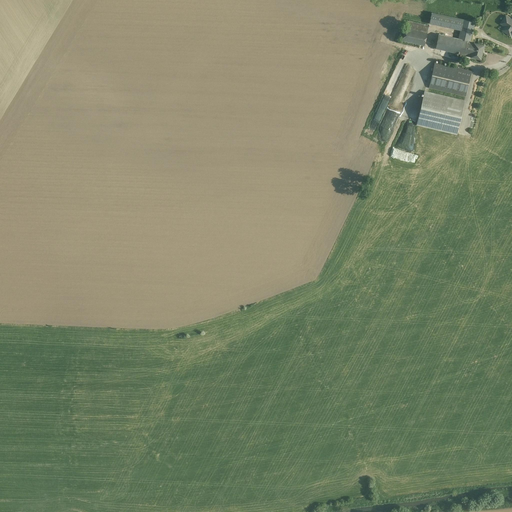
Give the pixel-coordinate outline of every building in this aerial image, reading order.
[(464,20),(432,13),(430,21),(461,28),(464,20)] [(511,19),(506,16),(501,23),(505,26),(503,30),(510,35),(511,32),(511,19)] [(475,22),(464,20),(461,28),(459,39),(467,41),(469,41),(470,41),(475,22)] [(429,26),(407,21),(405,28),(427,33),(429,26)] [(427,33),(405,28),(402,40),(424,46),(427,33)] [(459,39),(438,34),(435,48),(464,55),(467,41),(459,39)] [(473,44),(469,43),(469,42),(469,41),(467,41),(464,55),(470,56),(470,57),(480,59),(482,52),(480,52),(482,45),(474,43),(473,44)] [(471,71),(434,63),(429,88),(465,96),(471,71)] [(457,132),(465,100),(424,91),(416,123),(457,132)]
